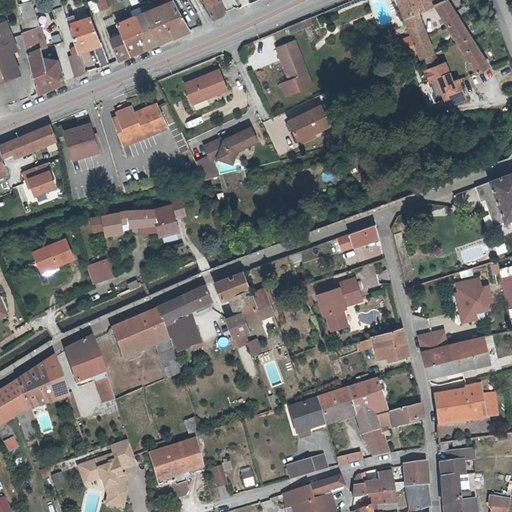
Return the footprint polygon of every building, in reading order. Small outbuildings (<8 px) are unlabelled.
[(24,32),(40,26),(32,0),(17,5),(21,20),(24,32)] [(149,10),(163,42),(189,30),(178,10),(182,7),(178,0),(164,0),(166,3),(149,10)] [(223,15),(216,1),(215,0),(203,0),(213,19),(223,15)] [(219,0),(216,1),(223,15),(224,15),(226,10),(220,0),(219,0)] [(398,0),(415,43),(427,38),(418,11),(433,4),(435,3),(442,0),(398,0)] [(451,14),(455,12),(453,7),(446,0),(442,0),(435,3),(444,17),(450,13),(451,14)] [(131,18),(137,33),(145,49),(163,42),(149,10),(131,18)] [(450,13),(444,17),(448,26),(476,72),(488,65),(456,13),(455,12),(451,14),(450,13)] [(69,22),(78,49),(91,44),(101,67),(109,63),(100,40),(99,40),(88,15),(69,22)] [(116,24),(121,34),(123,39),(137,33),(131,18),(116,24)] [(0,86),(25,76),(16,54),(21,51),(9,21),(0,24),(0,86)] [(287,28),(290,35),(303,29),(301,23),(287,28)] [(24,32),(23,33),(28,53),(40,49),(41,49),(47,47),(40,26),(24,32)] [(390,39),(396,38),(394,26),(387,28),(390,39)] [(123,39),(130,55),(145,49),(137,33),(123,39)] [(123,39),(121,34),(110,39),(118,59),(130,55),(123,39)] [(427,38),(415,43),(426,69),(439,64),(432,52),(427,38)] [(293,41),(274,48),(287,80),(279,84),(284,95),(310,85),(293,41)] [(46,65),(44,60),(44,56),(41,49),(40,49),(28,53),(32,70),(38,93),(66,81),(59,59),(57,60),(58,61),(46,65)] [(83,63),(79,52),(70,56),(73,66),(83,63)] [(445,62),(426,69),(430,80),(436,77),(436,76),(449,72),(445,62)] [(76,77),(86,73),(83,63),(73,66),(76,77)] [(205,91),(206,95),(224,87),(215,68),(182,82),(188,98),(205,91)] [(454,102),(466,97),(458,78),(452,80),(449,72),(436,76),(436,77),(444,97),(451,95),(454,102)] [(273,91),(268,80),(261,83),(266,94),(273,91)] [(205,91),(188,98),(190,102),(206,95),(205,91)] [(167,126),(156,105),(133,114),(130,107),(114,114),(116,118),(111,120),(121,145),(167,126)] [(308,130),(310,133),(329,125),(320,105),(284,120),(291,137),(308,130)] [(93,124),(65,133),(76,164),(104,154),(93,124)] [(59,141),(53,125),(0,146),(0,199),(15,195),(5,160),(15,155),(16,159),(58,141),(59,141)] [(242,140),(245,145),(255,141),(248,127),(230,135),(222,139),(220,136),(201,145),(206,155),(194,160),(203,179),(216,176),(208,159),(214,156),(229,162),(233,151),(236,143),(242,140)] [(308,130),(291,137),(294,143),(311,136),(310,133),(308,130)] [(236,143),(233,151),(245,145),(242,140),(236,143)] [(47,161),(23,171),(30,190),(33,189),(37,198),(59,189),(47,161)] [(506,222),(507,228),(511,226),(511,173),(491,181),(506,222)] [(226,184),(236,182),(234,174),(224,177),(226,184)] [(506,222),(491,181),(478,186),(483,200),(486,199),(495,226),(506,222)] [(153,210),(159,227),(160,233),(162,239),(183,233),(180,219),(188,217),(183,199),(173,202),(174,205),(153,210)] [(127,211),(129,223),(131,230),(141,229),(159,227),(153,210),(127,211)] [(111,214),(118,236),(123,235),(122,225),(129,223),(127,211),(111,214)] [(118,236),(111,214),(103,215),(103,217),(93,219),(95,230),(106,229),(108,238),(118,236)] [(127,235),(131,230),(129,223),(122,225),(123,235),(127,235)] [(341,251),(380,238),(376,224),(333,239),(336,250),(340,249),(341,251)] [(159,227),(141,229),(141,236),(160,233),(159,227)] [(36,262),(32,264),(35,272),(39,270),(42,276),(59,268),(58,264),(74,257),(66,237),(33,252),(36,262)] [(109,259),(88,266),(95,285),(115,278),(109,259)] [(511,266),(500,269),(511,318),(511,266)] [(234,296),(250,290),(243,271),(210,284),(218,303),(224,300),(233,296),(234,296)] [(341,309),(343,309),(346,308),(346,305),(363,300),(356,278),(338,283),(339,287),(318,294),(325,315),(327,314),(332,330),(348,325),(344,314),(343,315),(341,309)] [(459,304),(462,315),(466,314),(468,322),(478,320),(476,314),(476,312),(478,311),(481,313),(490,311),(488,304),(493,303),(490,288),(482,289),(480,280),(458,285),(460,294),(458,294),(461,304),(459,304)] [(308,283),(300,285),(302,292),(304,296),(311,294),(308,283)] [(168,339),(169,339),(173,338),(178,352),(193,345),(194,345),(182,315),(190,312),(211,302),(205,287),(157,307),(166,332),(168,339)] [(263,289),(269,304),(272,303),(267,288),(263,289)] [(269,304),(263,289),(251,294),(257,308),(269,304)] [(233,296),(241,314),(254,309),(257,308),(251,294),(250,290),(234,296),(233,296)] [(0,293),(0,319),(9,315),(10,309),(5,296),(2,297),(0,293)] [(224,300),(232,316),(241,314),(233,296),(224,300)] [(269,304),(257,308),(254,309),(241,314),(232,316),(221,320),(229,340),(246,335),(252,329),(253,332),(264,327),(261,319),(272,314),(269,304)] [(149,332),(155,345),(168,339),(166,332),(157,307),(112,327),(123,359),(136,353),(131,340),(149,332)] [(194,345),(200,342),(202,342),(190,312),(182,315),(194,345)] [(384,333),(389,348),(393,360),(411,355),(403,327),(384,333)] [(423,351),(440,347),(447,345),(444,330),(419,336),(423,351)] [(131,340),(136,353),(155,345),(149,332),(131,340)] [(384,333),(370,338),(373,345),(375,353),(389,348),(384,333)] [(104,404),(115,400),(109,371),(96,334),(66,350),(79,383),(89,379),(90,384),(96,381),(104,404)] [(460,359),(463,370),(491,363),(486,336),(458,342),(462,359),(460,359)] [(218,339),(220,347),(228,345),(226,337),(218,339)] [(370,338),(355,342),(358,350),(373,345),(370,338)] [(459,359),(461,370),(463,370),(460,359),(462,359),(458,342),(447,345),(440,347),(423,351),(422,351),(429,378),(444,375),(441,363),(459,359)] [(249,378),(257,375),(248,349),(239,352),(249,378)] [(37,389),(42,404),(69,395),(56,356),(43,365),(50,383),(37,389)] [(441,363),(444,375),(461,370),(459,359),(441,363)] [(17,381),(27,410),(42,404),(37,389),(50,383),(43,365),(17,381)] [(368,399),(383,395),(378,379),(347,389),(355,411),(356,415),(372,410),(368,399)] [(0,391),(0,425),(27,410),(17,381),(0,391)] [(485,418),(482,394),(480,383),(467,386),(466,387),(466,389),(433,395),(435,407),(437,425),(445,424),(443,413),(457,412),(458,422),(485,418)] [(94,388),(85,393),(81,386),(75,390),(81,401),(97,393),(94,388)] [(356,417),(356,415),(355,411),(347,389),(319,399),(327,424),(327,426),(328,425),(336,422),(333,413),(346,409),(349,418),(349,419),(356,417)] [(482,394),(485,418),(496,417),(494,392),(482,394)] [(356,415),(356,417),(363,435),(367,434),(381,430),(376,417),(388,413),(383,395),(368,399),(372,410),(356,415)] [(327,424),(319,399),(291,408),(299,434),(327,424)] [(423,403),(388,413),(376,417),(381,430),(384,437),(389,436),(387,429),(424,418),(423,403)] [(333,413),(336,422),(349,418),(346,409),(333,413)] [(443,413),(445,424),(458,422),(457,412),(443,413)] [(184,420),(187,433),(196,431),(193,418),(184,420)] [(384,437),(381,430),(367,434),(373,457),(389,454),(386,446),(384,437)] [(6,453),(17,448),(12,437),(1,442),(6,453)] [(134,456),(128,439),(110,445),(114,454),(85,463),(90,480),(101,477),(104,487),(106,487),(109,497),(117,494),(125,496),(126,492),(119,469),(137,464),(134,456)] [(196,439),(150,454),(159,486),(168,483),(175,485),(177,486),(187,483),(184,474),(188,473),(191,475),(205,471),(196,439)] [(463,448),(465,459),(473,458),(471,447),(463,448)] [(477,511),(476,498),(467,499),(466,492),(459,493),(457,475),(464,474),(462,459),(465,459),(463,448),(446,451),(448,461),(440,462),(444,511),(477,511)] [(362,452),(337,457),(339,465),(363,459),(362,452)] [(287,466),(290,478),(327,468),(324,456),(287,466)] [(405,482),(406,485),(426,484),(428,484),(426,461),(404,464),(405,482)] [(90,480),(85,463),(79,465),(84,482),(90,480)] [(228,484),(222,465),(213,468),(218,487),(228,484)] [(240,472),(243,488),(254,486),(252,470),(240,472)] [(353,497),(365,495),(363,484),(361,471),(358,476),(359,481),(360,481),(360,484),(354,485),(354,489),(353,497)] [(363,484),(365,495),(368,494),(393,491),(392,483),(390,471),(382,473),(382,475),(378,476),(378,481),(366,483),(363,484)] [(50,475),(53,486),(64,482),(61,472),(50,475)] [(469,492),(469,473),(464,474),(457,475),(459,493),(466,492),(469,492)] [(313,498),(320,496),(329,492),(328,490),(344,485),(340,475),(320,482),(308,486),(313,498)] [(405,482),(392,483),(393,491),(394,491),(400,489),(406,485),(405,482)] [(177,486),(175,485),(179,498),(191,494),(187,483),(177,486)] [(426,484),(406,485),(406,497),(409,511),(429,505),(429,497),(426,484)] [(300,503),(302,511),(324,511),(320,496),(313,498),(308,486),(300,489),(291,492),(283,494),(287,507),(300,503)] [(370,505),(378,503),(395,501),(394,491),(393,491),(368,494),(370,505)] [(335,511),(329,492),(320,496),(324,511),(335,511)] [(117,494),(109,497),(108,497),(107,504),(123,507),(125,496),(117,494)] [(0,497),(0,511),(9,511),(10,511),(3,496),(0,497)] [(508,511),(510,506),(511,500),(500,498),(498,504),(496,511),(508,511)] [(379,511),(389,511),(396,511),(395,501),(378,503),(379,511)] [(288,511),(302,511),(300,503),(287,507),(288,511)] [(375,511),(379,511),(378,503),(370,505),(353,511),(375,511)]
